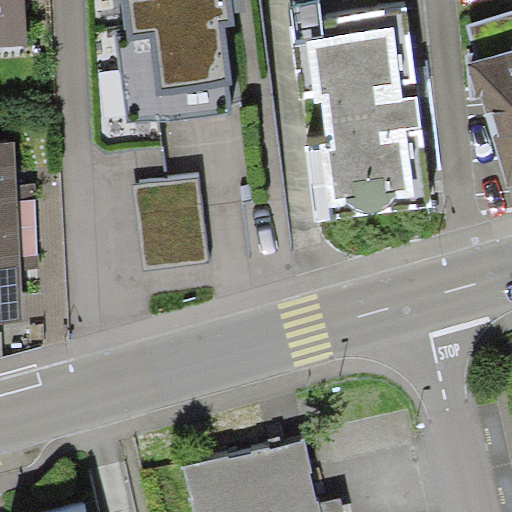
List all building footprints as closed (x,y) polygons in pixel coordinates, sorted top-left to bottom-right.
[(0,0),(0,45),(45,44),(44,0),(0,0)] [(222,0),(113,0),(125,118),(235,106),(222,0)] [(316,87),(339,83),(347,142),(331,144),(340,211),(452,194),(441,124),(416,127),(409,76),(441,72),(431,3),(306,21),(316,87)] [(511,38),(454,55),(489,178),(511,171),(511,38)] [(32,161),(0,160),(0,322),(33,322),(32,161)] [(195,176),(136,184),(144,269),(208,258),(195,176)] [(319,511),(306,443),(191,467),(201,511),(319,511)]
